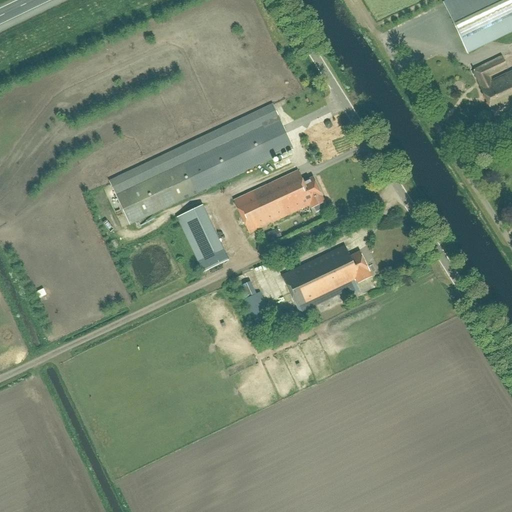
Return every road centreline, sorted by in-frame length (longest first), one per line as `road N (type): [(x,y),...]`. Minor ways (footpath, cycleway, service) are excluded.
road 1 (track): [(399,189),(0,379)]
road 2 (unclassified): [(511,368),(279,0)]
road 3 (unclassified): [(511,245),(378,38)]
